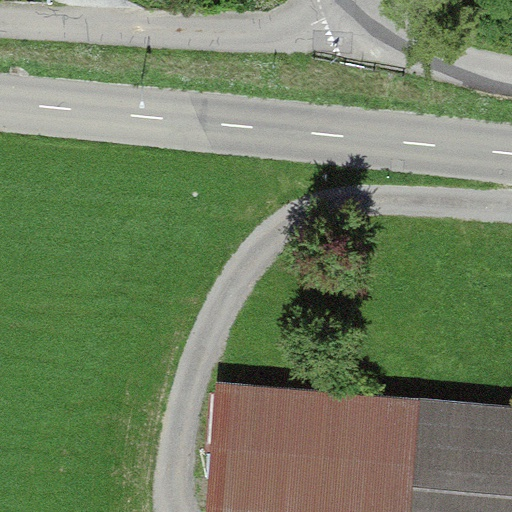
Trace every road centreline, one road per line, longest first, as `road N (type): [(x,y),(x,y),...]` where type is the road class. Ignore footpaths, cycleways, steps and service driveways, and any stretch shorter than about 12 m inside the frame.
road 1 (tertiary): [(0,102),(511,153)]
road 2 (residential): [(359,4),(311,25),(254,35),(0,23)]
road 3 (residential): [(511,74),(425,60),(385,39),(359,4)]
